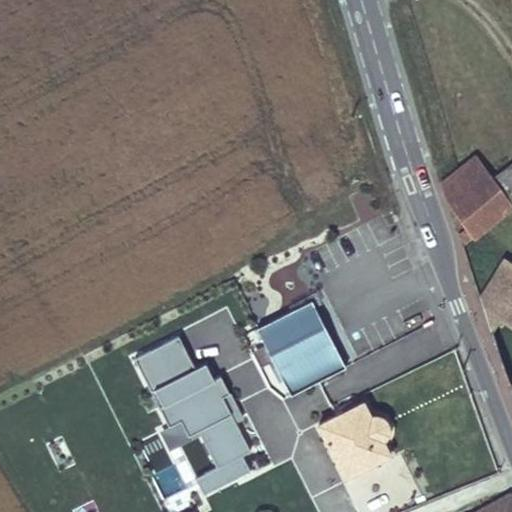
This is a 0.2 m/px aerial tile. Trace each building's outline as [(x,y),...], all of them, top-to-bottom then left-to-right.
[(460,244),(511,204),(511,161),(492,176),(475,155),(456,169),(440,182),(447,204),(464,227),(456,232),(460,244)] [(502,316),(511,322),(511,257),(508,255),(481,295),(492,329),(502,316)] [(312,300),(256,328),(290,394),(345,366),(312,300)] [(181,335),(126,362),(199,498),(269,469),(219,358),(197,369),(181,335)] [(363,401),(319,424),(345,476),(390,454),(382,438),(385,435),(387,428),(387,424),(384,418),(381,416),(376,415),(371,415),(363,401)] [(511,511),(511,502),(509,493),(475,511),(511,511)]
